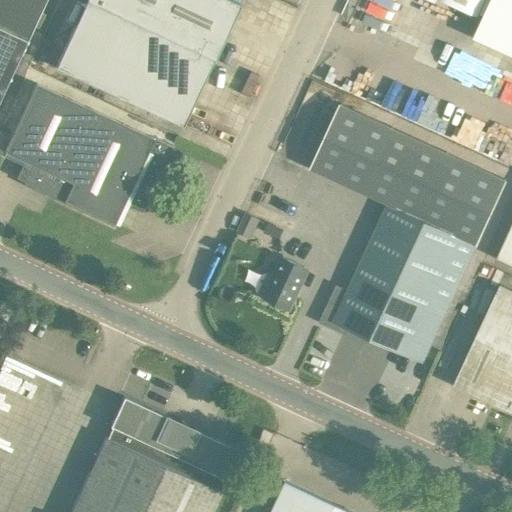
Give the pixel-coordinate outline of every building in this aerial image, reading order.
[(0,0),(0,15),(31,30),(45,0),(0,0)] [(214,60),(240,4),(230,0),(85,0),(55,66),(182,125),(212,59),(214,60)] [(511,0),(443,0),(477,16),(484,0),(491,0),(475,36),(511,52),(511,0)] [(0,97),(31,30),(0,15),(0,97)] [(59,179),(91,109),(36,83),(4,151),(24,160),(20,169),(16,178),(30,184),(29,187),(50,197),(64,203),(65,200),(64,200),(71,185),(59,179)] [(64,200),(65,200),(114,223),(123,203),(141,212),(151,191),(154,192),(174,147),(91,109),(59,179),(71,185),(64,200)] [(337,285),(320,321),(346,333),(348,327),(422,361),(476,243),(388,203),(348,290),(337,285)] [(257,218),(246,213),(237,231),(248,236),(257,218)] [(511,223),(497,257),(511,264),(511,223)] [(308,268),(282,256),(273,275),(264,271),(255,290),(265,294),(264,296),(289,308),(308,268)] [(454,384),(474,393),(511,411),(511,289),(500,284),(454,384)] [(171,418),(168,417),(124,397),(125,396),(123,396),(118,407),(110,425),(112,426),(107,437),(105,436),(69,511),(211,511),(222,490),(219,489),(224,478),(226,479),(240,450),(239,449),(239,450),(192,428),(192,429),(187,427),(189,423),(181,419),(179,424),(170,419),(171,418)] [(355,511),(286,480),(270,511),(355,511)]
